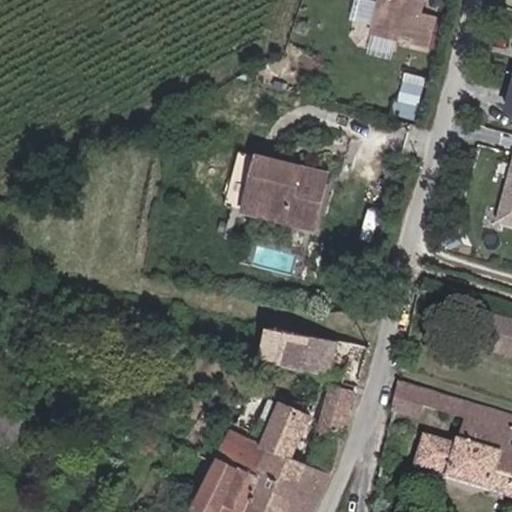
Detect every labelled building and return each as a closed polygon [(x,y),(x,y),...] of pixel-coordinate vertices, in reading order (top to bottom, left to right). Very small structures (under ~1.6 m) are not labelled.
[(377,4),(360,0),(359,0),(355,18),(372,22),(377,4)] [(377,0),(377,4),(372,22),(371,34),(397,40),(398,35),(412,38),(411,43),(426,47),(426,46),(423,40),(424,34),(430,31),(434,15),(419,12),(421,0),(377,0)] [(511,74),(508,74),(499,113),(511,116),(511,74)] [(419,114),(395,107),(392,119),(416,125),(419,114)] [(268,156),(249,150),(235,204),(254,210),(268,156)] [(511,153),(494,220),(511,224),(511,153)] [(338,174),(268,156),(254,210),(323,228),(338,174)] [(157,233),(164,204),(140,198),(139,204),(123,200),(129,177),(97,169),(79,248),(110,255),(113,242),(129,246),(133,228),(157,233)] [(511,321),(495,317),(487,345),(511,352),(511,321)] [(334,373),(343,339),(276,323),(268,358),(334,373)] [(342,355),(363,361),(368,345),(347,339),(342,355)] [(511,411),(465,398),(400,378),(393,404),(418,411),(421,401),(460,412),(453,437),(446,435),(445,440),(421,433),(412,464),(511,493),(511,411)] [(348,431),(361,393),(337,386),(325,423),(348,431)] [(229,429),(215,459),(260,478),(245,511),(311,511),(329,476),(289,457),(308,418),(277,404),(258,443),(229,429)] [(245,511),(260,478),(215,459),(192,511),(245,511)]
